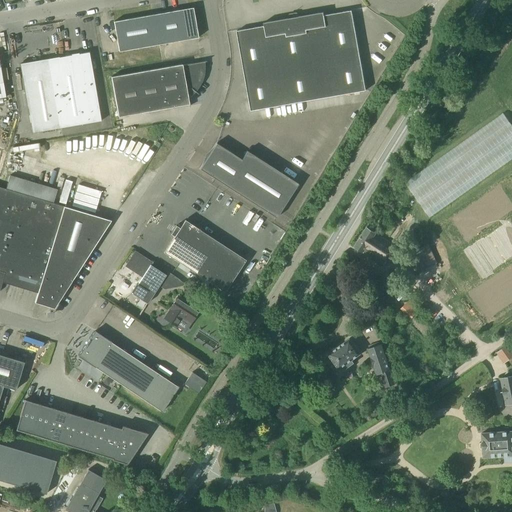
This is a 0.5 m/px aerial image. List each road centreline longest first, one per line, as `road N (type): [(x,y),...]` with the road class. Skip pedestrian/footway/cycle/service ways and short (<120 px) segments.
road 1 (tertiary): [(202,466),(484,0)]
road 2 (unclassified): [(210,0),(216,93),(69,322),(41,329),(0,317)]
road 3 (unclassified): [(300,477),(511,336)]
